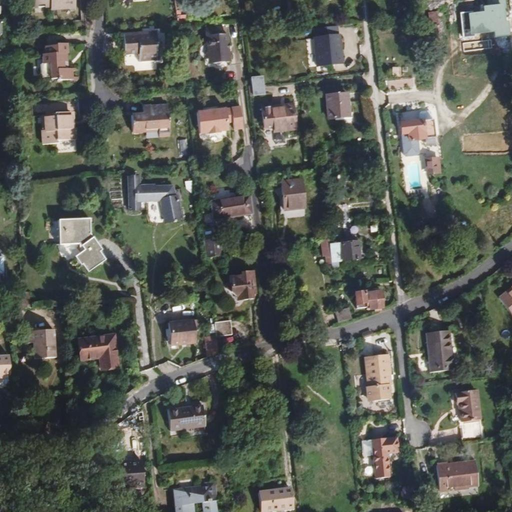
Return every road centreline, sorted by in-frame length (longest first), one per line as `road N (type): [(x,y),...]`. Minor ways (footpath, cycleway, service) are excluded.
road 1 (unclassified): [(398,310),(336,332),(271,342),(149,386),(67,441),(0,450)]
road 2 (track): [(361,0),(398,310)]
road 3 (unknown): [(506,21),(454,55),(433,93),(442,118),(468,115),(490,84),(506,32)]
road 4 (unclassified): [(511,238),(458,282),(398,310)]
road 5 (residential): [(398,310),(418,433)]
